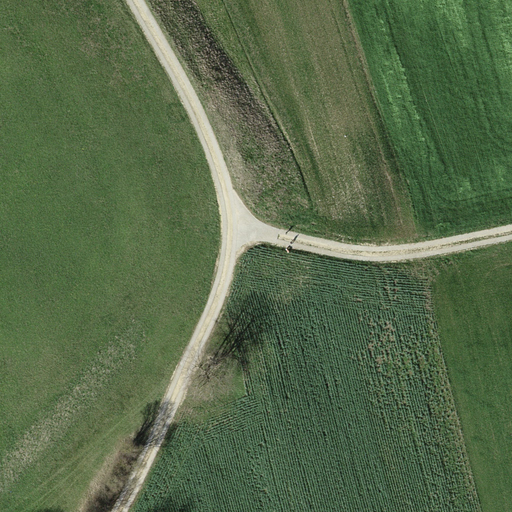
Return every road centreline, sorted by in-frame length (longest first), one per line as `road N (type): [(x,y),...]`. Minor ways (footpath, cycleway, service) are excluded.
road 1 (track): [(130,0),(196,120),(229,233),(201,343),(111,511)]
road 2 (track): [(229,233),(357,253),(511,230)]
